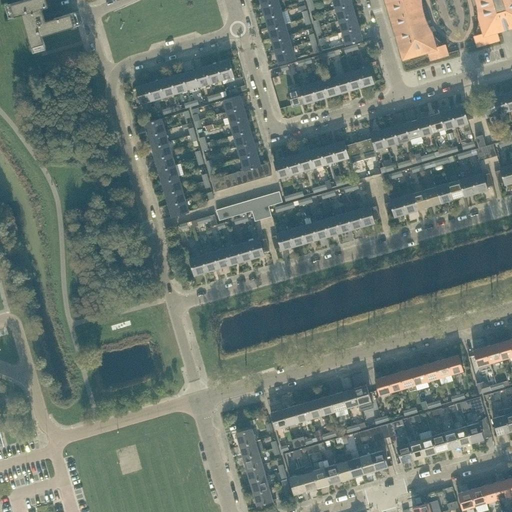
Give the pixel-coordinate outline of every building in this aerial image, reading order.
[(20,0),(11,3),(15,15),(22,13),(32,46),(45,42),(42,35),(75,25),(71,12),(62,15),(60,10),(62,9),(61,8),(61,9),(58,0),(20,0)] [(266,16),(282,12),(278,0),(262,5),(266,16)] [(350,0),(333,0),(336,8),(352,4),(350,0)] [(387,0),(402,50),(406,49),(408,56),(428,50),(431,58),(448,53),(445,44),(435,46),(431,33),(427,34),(426,31),(425,29),(429,28),(422,5),(418,6),(416,0),(387,0)] [(511,0),(476,0),(478,5),(481,4),(486,19),(481,21),(484,32),(475,35),(478,45),(499,39),(496,30),(497,30),(498,31),(501,30),(500,29),(505,28),(505,29),(509,28),(508,27),(511,25),(511,0)] [(352,4),(336,8),(340,20),(355,15),(352,4)] [(269,28),(285,23),(282,12),(266,16),(269,28)] [(355,15),(340,20),(343,31),(359,27),(355,15)] [(273,39),(288,35),(285,23),(269,28),(273,39)] [(359,27),(343,31),(346,43),(362,39),(359,27)] [(276,51),(292,46),(288,35),(273,39),(276,51)] [(279,63),(295,58),(292,46),(276,51),(279,63)] [(222,78),(234,75),(230,59),(218,63),(222,78)] [(211,82),(222,78),(218,63),(206,66),(211,82)] [(199,85),(211,82),(206,66),(195,69),(199,85)] [(362,85),(374,82),(370,66),(357,70),(362,85)] [(188,89),(199,85),(195,69),(183,73),(188,89)] [(350,89),(362,85),(357,70),(346,73),(350,89)] [(176,92),(188,89),(183,73),(171,76),(176,92)] [(339,92),(350,89),(346,73),(335,76),(339,92)] [(164,95),(176,92),(171,76),(160,80),(164,95)] [(327,95),(339,92),(335,76),(323,80),(327,95)] [(153,99),(164,95),(160,80),(148,83),(153,99)] [(316,99),(327,95),(323,80),(311,83),(316,99)] [(141,102),(153,99),(148,83),(137,86),(141,102)] [(304,102),(316,99),(311,83),(300,86),(304,102)] [(293,106),(304,102),(300,86),(288,90),(293,106)] [(509,109),(507,101),(505,94),(493,97),(498,113),(509,109)] [(228,112),(244,107),(240,95),(224,99),(228,112)] [(485,116),(498,113),(493,97),(481,100),(481,102),(485,114),(485,116)] [(479,116),(485,114),(481,102),(475,104),(479,116)] [(468,121),(468,119),(464,107),(464,105),(452,109),(455,117),(457,124),(468,121)] [(468,119),(474,118),(470,106),(464,107),(468,119)] [(231,123),(247,118),(244,107),(228,112),(231,123)] [(457,124),(455,117),(452,109),(440,112),(442,120),(445,128),(457,124)] [(445,128),(442,120),(440,112),(429,116),(431,123),(433,131),(445,128)] [(433,131),(431,123),(429,116),(417,119),(420,127),(422,135),(433,131)] [(149,134),(165,130),(162,118),(146,123),(149,134)] [(234,135),(250,130),(247,118),(231,123),(234,135)] [(422,135),(420,127),(417,119),(406,122),(408,130),(411,138),(422,135)] [(411,138),(408,130),(406,122),(394,126),(396,133),(399,141),(411,138)] [(399,141),(396,133),(394,126),(383,129),(385,137),(387,145),(399,141)] [(387,145),(385,137),(383,129),(371,133),(372,138),(375,148),(387,145)] [(153,146),(168,141),(165,130),(149,134),(153,146)] [(238,146),(254,142),(250,130),(234,135),(238,146)] [(496,134),(496,132),(491,133),(493,140),(504,137),(503,132),(496,134)] [(486,145),(485,142),(483,134),(476,136),(479,147),(482,147),(486,145)] [(377,155),(375,148),(372,138),(359,142),(362,151),(364,159),(377,155)] [(349,156),(346,146),(344,140),(332,144),(335,152),(337,160),(349,156)] [(156,157),(172,153),(168,141),(153,146),(156,157)] [(241,158),(257,153),(254,142),(238,146),(241,158)] [(364,159),(362,151),(359,142),(346,146),(349,156),(351,163),(364,159)] [(496,154),(495,148),(493,143),(487,145),(490,155),(496,154)] [(337,160),(335,152),(332,144),(321,147),(323,155),(325,163),(337,160)] [(485,157),(490,155),(487,145),(486,145),(482,147),(485,157)] [(325,163),(323,155),(321,147),(309,151),(312,159),(314,166),(325,163)] [(479,159),(485,157),(482,147),(479,147),(476,148),(479,159)] [(314,166),(312,159),(309,151),(298,154),(300,163),(302,170),(314,166)] [(159,169),(175,164),(172,153),(156,157),(159,169)] [(261,165),(260,165),(257,153),(241,158),(245,170),(246,169),(251,168),(257,166),(261,165)] [(302,170),(300,163),(298,154),(286,157),(288,167),(290,173),(302,170)] [(290,173),(288,167),(286,157),(274,161),(279,176),(290,173)] [(431,167),(442,163),(441,159),(429,162),(431,167)] [(419,170),(431,167),(429,162),(418,165),(419,170)] [(272,175),(268,163),(262,164),(266,176),(272,175)] [(505,183),(511,181),(511,163),(500,167),(501,169),(504,181),(505,183)] [(163,180),(178,176),(175,164),(159,169),(163,180)] [(260,178),(266,176),(262,164),(260,165),(261,165),(257,166),(260,178)] [(255,180),(260,178),(257,166),(251,168),(255,180)] [(249,181),(255,180),(251,168),(246,169),(249,181)] [(244,183),(249,181),(246,169),(245,170),(240,171),(244,183)] [(499,183),(504,181),(501,169),(495,171),(499,183)] [(238,184),(244,183),(240,171),(235,173),(238,184)] [(232,186),(238,184),(235,173),(229,174),(232,186)] [(488,188),(487,186),(484,174),(483,173),(471,176),(476,192),(488,188)] [(487,186),(493,185),(490,173),(484,174),(487,186)] [(227,188),(232,186),(229,174),(223,176),(227,188)] [(166,192),(182,187),(178,176),(163,180),(166,192)] [(221,189),(227,188),(223,176),(218,177),(221,189)] [(464,195),(476,192),(471,176),(460,179),(464,195)] [(215,191),(221,189),(218,177),(212,179),(215,191)] [(453,198),(464,195),(460,179),(448,183),(453,198)] [(441,202),(453,198),(448,183),(436,186),(441,202)] [(429,205),(441,202),(436,186),(425,190),(429,205)] [(170,204),(185,199),(182,187),(166,192),(170,204)] [(418,209),(429,205),(425,190),(413,193),(418,209)] [(277,203),(283,202),(280,191),(274,193),(277,203)] [(272,205),(277,203),(274,193),(269,194),(272,205)] [(406,212),(418,209),(413,193),(402,196),(406,212)] [(267,206),(269,206),(272,205),(269,194),(264,196),(267,206)] [(262,208),(263,207),(267,206),(264,196),(259,197),(262,208)] [(402,196),(390,200),(391,201),(394,213),(395,215),(406,212),(402,196)] [(256,209),(258,209),(262,208),(259,197),(253,199),(256,209)] [(183,212),(189,211),(185,199),(170,204),(173,215),(183,212)] [(251,211),(252,210),(256,209),(253,199),(248,200),(251,211)] [(246,212),(251,211),(248,200),(243,202),(246,212)] [(391,201),(385,203),(388,215),(394,213),(391,201)] [(241,214),(246,212),(243,202),(238,203),(241,212),(241,214)] [(241,214),(241,212),(238,203),(233,205),(235,212),(236,215),(241,214)] [(236,215),(235,212),(233,205),(227,206),(229,212),(231,217),(236,215)] [(375,221),(374,219),(371,207),(370,205),(358,209),(359,212),(363,225),(375,221)] [(231,217),(229,212),(227,206),(222,208),(224,212),(225,218),(231,217)] [(272,216),(271,212),(269,206),(267,206),(263,207),(265,212),(266,218),(272,216)] [(380,217),(379,212),(377,206),(371,207),(374,219),(380,217)] [(266,218),(265,212),(263,207),(262,208),(258,209),(259,212),(261,219),(266,218)] [(225,218),(224,212),(222,208),(217,209),(220,220),(225,218)] [(261,219),(259,212),(258,209),(256,209),(252,210),(255,221),(261,219)] [(363,225),(359,212),(358,209),(347,212),(351,228),(363,225)] [(351,228),(347,212),(335,216),(340,231),(351,228)] [(213,225),(218,224),(215,214),(197,219),(198,224),(211,220),(213,225)] [(328,235),(340,231),(335,216),(324,219),(328,235)] [(317,238),(328,235),(324,219),(312,222),(317,238)] [(305,241),(317,238),(312,222),(301,226),(305,241)] [(294,245),(305,241),(301,226),(289,229),(294,245)] [(282,248),(294,245),(289,229),(277,233),(278,234),(281,246),(282,248)] [(275,248),(281,246),(278,234),(272,236),(275,248)] [(265,253),(264,251),(260,239),(260,238),(248,241),(253,257),(265,253)] [(264,251),(270,250),(266,238),(260,239),(264,251)] [(241,260),(253,257),(248,241),(237,244),(241,260)] [(230,263),(241,260),(237,244),(225,248),(230,263)] [(218,267),(230,263),(225,248),(213,251),(218,267)] [(206,270),(218,267),(213,251),(202,255),(206,270)] [(195,274),(206,270),(202,255),(190,258),(195,274)] [(502,358),(511,355),(511,347),(509,339),(498,342),(502,358)] [(490,362),(502,358),(498,342),(486,346),(490,362)] [(478,365),(490,362),(486,346),(473,350),(478,365)] [(451,373),(464,370),(459,354),(447,357),(451,373)] [(440,377),(451,373),(447,357),(435,361),(440,377)] [(428,380),(440,377),(435,361),(423,364),(428,380)] [(416,384),(428,380),(423,364),(411,368),(416,384)] [(404,387),(416,384),(411,368),(399,371),(404,387)] [(392,391),(404,387),(399,371),(387,375),(392,391)] [(380,394),(392,391),(387,375),(375,378),(380,394)] [(480,393),(486,392),(483,382),(477,384),(480,393)] [(359,403),(371,400),(367,384),(354,387),(359,403)] [(347,407),(359,403),(354,387),(343,391),(347,407)] [(335,410),(347,407),(343,391),(331,394),(335,410)] [(324,414),(335,410),(331,394),(319,398),(324,414)] [(481,396),(475,398),(479,412),(485,410),(481,396)] [(312,417),(324,414),(319,398),(307,401),(312,417)] [(460,402),(462,409),(463,412),(471,409),(473,413),(479,412),(475,398),(460,402)] [(300,421),(312,417),(307,401),(295,405),(300,421)] [(288,424),(300,421),(295,405),(283,408),(288,424)] [(276,428),(288,424),(283,408),(271,412),(276,428)] [(498,434),(510,431),(505,414),(493,417),(498,434)] [(390,436),(396,434),(393,422),(386,424),(390,436)] [(472,442),(484,438),(479,422),(467,425),(472,442)] [(384,438),(390,436),(386,424),(380,425),(384,438)] [(373,441),(384,438),(380,425),(369,429),(373,441)] [(460,445),(472,442),(467,425),(456,428),(460,445)] [(240,445),(256,440),(252,428),(236,432),(240,445)] [(449,448),(460,445),(456,428),(444,432),(449,448)] [(365,430),(368,442),(373,441),(369,429),(365,430)] [(363,444),(368,442),(365,430),(360,431),(363,444)] [(437,452),(449,448),(444,432),(432,435),(437,452)] [(426,455),(437,452),(432,435),(421,439),(426,455)] [(414,459),(426,455),(421,439),(409,442),(414,459)] [(243,457),(259,452),(256,440),(240,445),(243,457)] [(402,462),(414,459),(409,442),(397,445),(402,462)] [(309,454),(320,450),(318,443),(306,447),(309,454)] [(376,470),(388,466),(383,450),(371,453),(376,470)] [(247,468),(263,464),(259,452),(243,457),(247,468)] [(365,473),(376,470),(371,453),(360,456),(365,473)] [(353,476),(365,473),(360,456),(348,460),(353,476)] [(337,463),(330,465),(328,459),(323,460),(330,483),(341,480),(337,463)] [(318,487),(330,483),(323,460),(319,462),(320,468),(314,470),(318,487)] [(341,480),(353,476),(348,460),(337,463),(341,480)] [(250,480),(266,476),(263,464),(247,468),(250,480)] [(307,490),(318,487),(314,470),(302,473),(307,490)] [(295,493),(307,490),(302,473),(290,477),(295,493)] [(254,492),(270,488),(266,476),(250,480),(254,492)] [(499,498),(511,495),(506,479),(494,482),(499,498)] [(487,501),(499,498),(494,482),(482,486),(487,501)] [(475,505),(487,501),(482,486),(470,489),(475,505)] [(257,505),(273,500),(270,488),(254,492),(257,505)] [(463,508),(475,505),(470,489),(458,493),(463,508)] [(457,500),(448,503),(449,509),(459,506),(457,501),(457,500)] [(414,511),(431,511),(428,502),(413,507),(414,511)]
